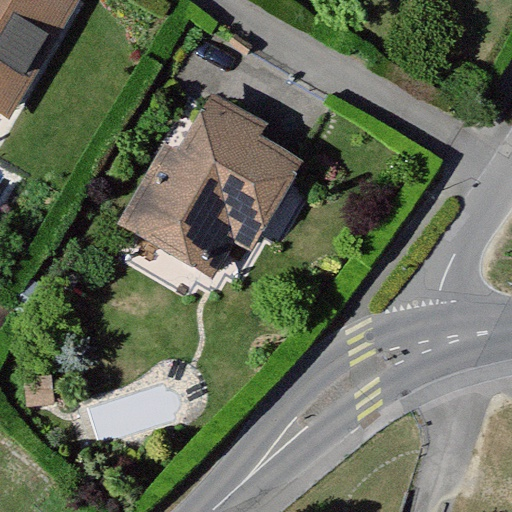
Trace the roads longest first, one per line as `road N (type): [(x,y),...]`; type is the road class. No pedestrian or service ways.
road 1 (residential): [(511,174),(218,0)]
road 2 (tertiary): [(440,342),(336,388),(213,511)]
road 3 (unclassified): [(440,342),(437,297),(457,251),(511,174)]
